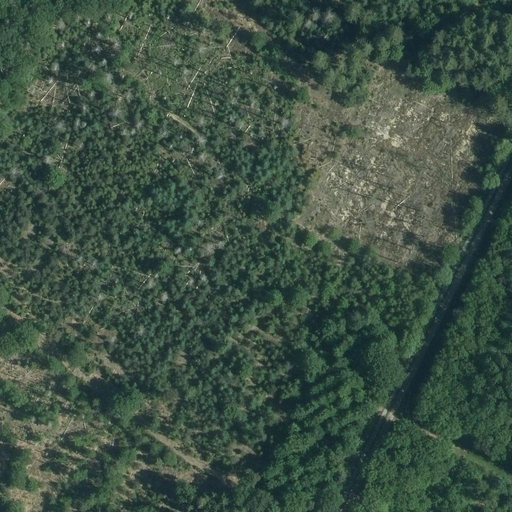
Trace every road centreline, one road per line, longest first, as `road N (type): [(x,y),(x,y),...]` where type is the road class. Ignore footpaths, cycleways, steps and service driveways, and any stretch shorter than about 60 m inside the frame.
road 1 (track): [(348,511),(511,179)]
road 2 (track): [(303,511),(193,460),(59,358)]
